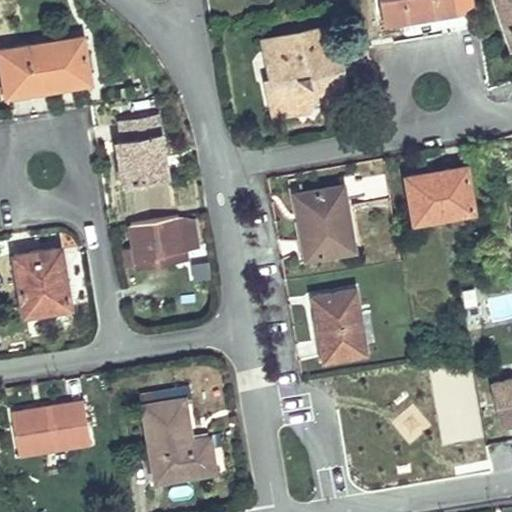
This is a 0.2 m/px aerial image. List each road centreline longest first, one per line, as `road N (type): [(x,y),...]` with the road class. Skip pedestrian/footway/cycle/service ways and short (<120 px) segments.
road 1 (residential): [(127,0),(175,40),(197,85),(219,157),(251,392)]
road 2 (residential): [(342,504),(314,397),(251,392)]
road 3 (residential): [(342,504),(511,473)]
road 4 (residential): [(251,392),(270,511)]
